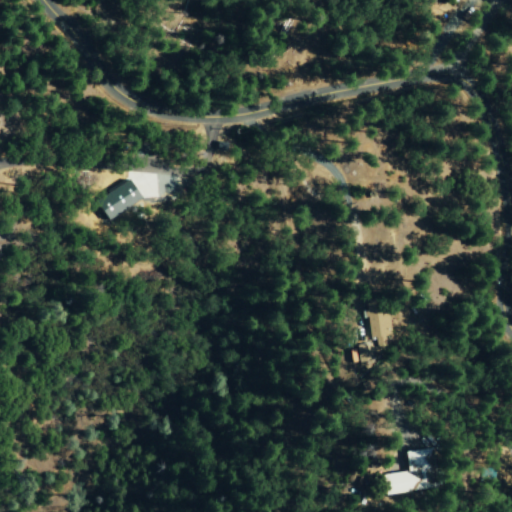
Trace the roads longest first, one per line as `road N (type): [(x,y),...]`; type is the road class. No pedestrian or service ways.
road 1 (tertiary): [(37,0),(127,104),(178,120),(245,119),(452,72),(492,136),(510,207),(504,320),(511,332)]
road 2 (residential): [(373,502),(373,434),(301,101)]
